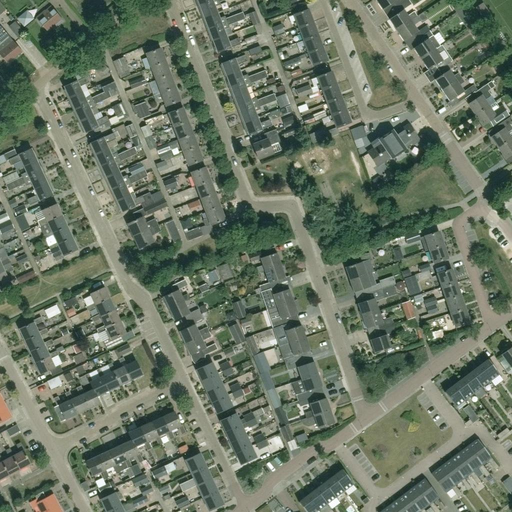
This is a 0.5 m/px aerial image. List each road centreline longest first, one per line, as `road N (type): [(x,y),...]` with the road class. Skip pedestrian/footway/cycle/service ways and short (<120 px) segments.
road 1 (residential): [(363,420),(291,206),(249,204),(169,0)]
road 2 (residential): [(184,381),(126,280),(36,87)]
road 3 (residential): [(333,442),(376,500),(463,435),(420,377)]
road 4 (residential): [(323,5),(365,115),(418,100)]
road 5 (residential): [(51,450),(184,381)]
road 6 (residential): [(487,203),(464,216),(456,233),(490,326)]
road 7 (residential): [(245,507),(184,381)]
road 8 (residential): [(36,87),(140,0)]
road 9 (residential): [(487,203),(418,100)]
road 10 (residential): [(418,100),(349,0)]
